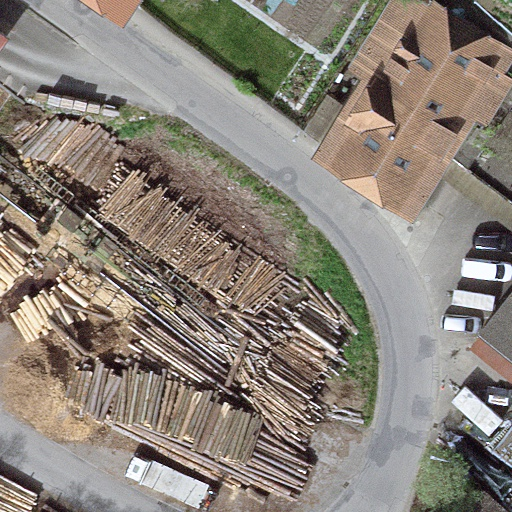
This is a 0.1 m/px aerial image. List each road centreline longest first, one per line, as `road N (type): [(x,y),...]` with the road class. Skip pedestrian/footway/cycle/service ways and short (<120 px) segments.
road 1 (tertiary): [(54,0),(324,196),(376,255),(403,318),(408,383),(397,446),(368,511)]
road 2 (unclassified): [(0,430),(131,511)]
